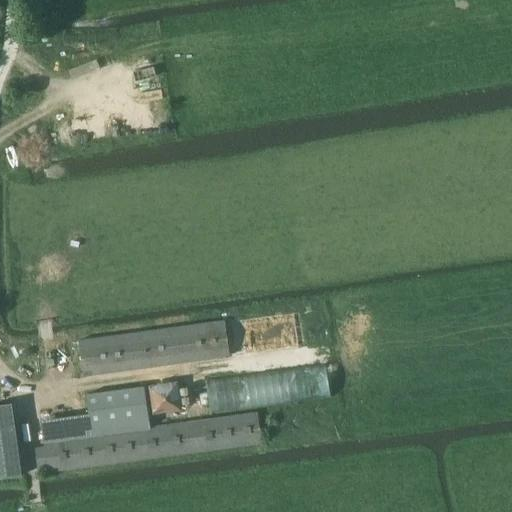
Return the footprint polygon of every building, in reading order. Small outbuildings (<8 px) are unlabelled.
[(141,84),(147,127),(168,124),(161,81),(141,84)] [(81,339),(84,374),(230,354),(225,320),(81,339)] [(332,366),(264,368),(265,399),(333,397),(332,366)] [(213,406),(265,405),(264,375),(212,376),(213,406)] [(153,413),(183,409),(180,380),(150,384),(153,413)] [(36,446),(39,468),(48,467),(49,472),(262,443),(258,412),(151,426),(149,416),(145,386),(88,394),(90,412),(42,419),(45,445),(36,446)] [(0,464),(2,478),(23,475),(13,401),(0,403),(0,464)]
